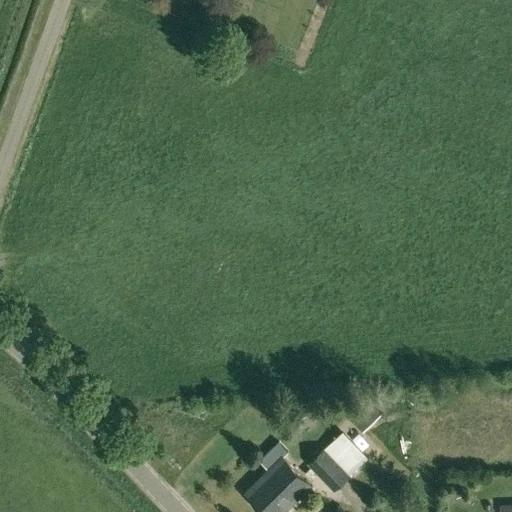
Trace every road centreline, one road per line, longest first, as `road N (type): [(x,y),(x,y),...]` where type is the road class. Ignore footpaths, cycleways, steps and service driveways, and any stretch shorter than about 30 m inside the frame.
road 1 (unclassified): [(180,511),(0,332)]
road 2 (unclassified): [(0,177),(63,0)]
